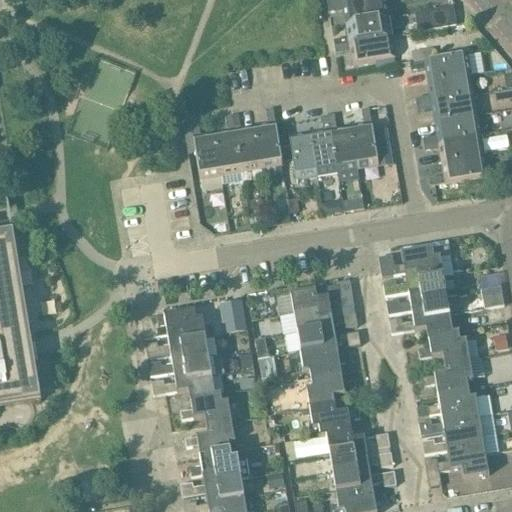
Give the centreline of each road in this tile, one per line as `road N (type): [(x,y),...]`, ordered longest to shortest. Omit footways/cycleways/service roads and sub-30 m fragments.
road 1 (residential): [(148,180),(163,265),(422,226)]
road 2 (residential): [(422,226),(398,80),(238,106)]
